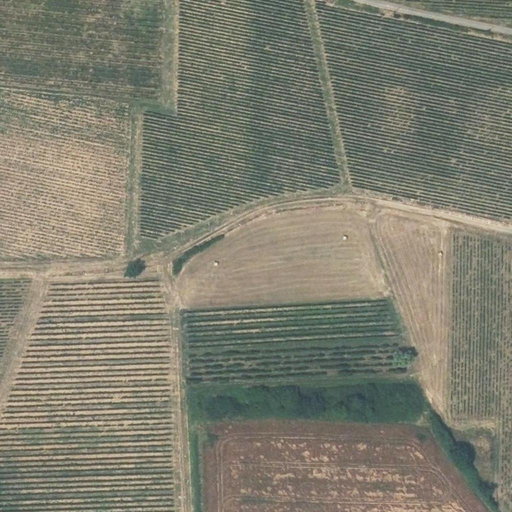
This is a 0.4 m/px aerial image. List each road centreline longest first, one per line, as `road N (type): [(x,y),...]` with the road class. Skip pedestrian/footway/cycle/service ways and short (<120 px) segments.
road 1 (track): [(511,230),(384,202),(290,199),(253,208),(158,259),(0,269)]
road 2 (track): [(158,259),(176,313),(186,511)]
road 3 (unclassified): [(368,0),(511,32)]
